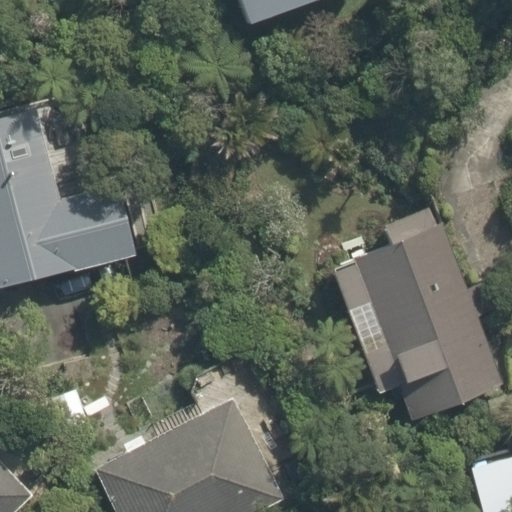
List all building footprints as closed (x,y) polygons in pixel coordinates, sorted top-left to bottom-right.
[(237,0),(247,27),(323,0),(237,0)] [(27,157),(18,121),(0,125),(0,311),(146,277),(126,192),(68,205),(55,151),(27,157)] [(328,247),(388,402),(407,395),(413,410),(443,398),(448,410),(504,389),(434,206),(328,247)] [(239,511),(277,497),(243,413),(100,470),(117,511),(239,511)] [(0,505),(17,488),(0,472),(0,505)]
